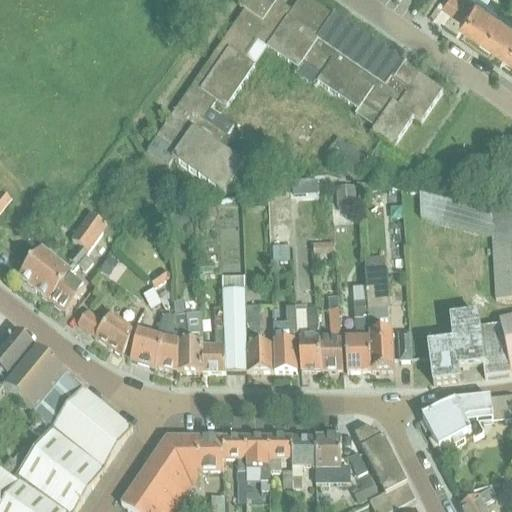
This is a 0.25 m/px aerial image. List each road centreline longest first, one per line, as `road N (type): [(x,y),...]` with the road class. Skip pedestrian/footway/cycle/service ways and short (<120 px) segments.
road 1 (residential): [(379,406),(160,406)]
road 2 (residential): [(160,406),(97,378),(0,301)]
road 3 (residential): [(511,105),(353,0)]
road 4 (residential): [(379,406),(511,390)]
road 5 (residential): [(99,511),(160,406)]
